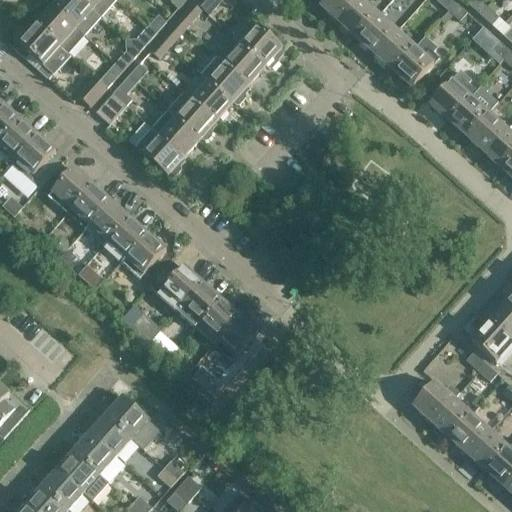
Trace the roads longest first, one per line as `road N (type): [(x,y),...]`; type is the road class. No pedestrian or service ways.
road 1 (residential): [(511,262),(408,378),(357,384),(0,56)]
road 2 (residential): [(349,81),(511,220)]
road 3 (residential): [(260,0),(349,81)]
road 4 (residential): [(267,169),(349,81)]
